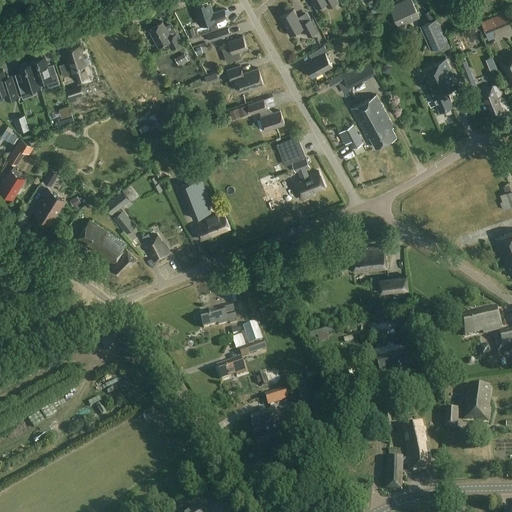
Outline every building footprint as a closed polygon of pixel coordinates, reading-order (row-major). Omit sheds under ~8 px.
[(311,0),(316,8),(325,3),(328,8),(338,2),(337,0),(311,0)] [(419,17),(410,0),(407,0),(390,8),(399,27),(419,17)] [(205,6),(204,3),(194,7),(201,26),(226,17),(224,9),(213,13),(210,4),(205,6)] [(302,24),(294,9),(280,17),(290,36),(304,28),(308,37),(317,32),(311,19),(302,24)] [(509,23),(505,13),(490,19),(494,29),(509,23)] [(448,43),(437,18),(424,24),(435,49),(448,43)] [(171,37),(162,22),(149,29),(159,47),(167,42),(172,50),(183,44),(177,33),(171,37)] [(231,36),(228,28),(208,34),(211,42),(231,36)] [(230,47),(222,50),(227,63),(241,58),(239,52),(247,49),(243,37),(228,42),(230,47)] [(81,45),(64,51),(68,62),(59,65),(63,76),(70,74),(69,73),(72,72),(73,75),(72,75),(72,76),(75,75),(77,76),(80,75),(81,73),(89,70),(88,65),(90,64),(87,57),(84,58),(82,51),(83,51),(81,45)] [(328,52),(325,46),(320,48),(323,54),(305,64),(313,78),(332,67),(325,53),(328,52)] [(31,60),(32,62),(38,82),(46,80),(48,87),(60,83),(56,72),(50,73),(45,56),(43,56),(41,55),(38,56),(36,58),(31,60)] [(188,56),(179,61),(182,67),(191,61),(188,56)] [(459,86),(446,59),(420,71),(432,98),(433,98),(440,112),(454,106),(447,92),(459,86)] [(376,74),(369,60),(342,74),(349,88),(376,74)] [(511,77),(511,61),(503,66),(509,79),(511,77)] [(40,86),(38,82),(32,62),(27,64),(25,62),(21,63),(20,66),(19,66),(23,80),(17,82),(22,98),(34,94),(32,89),(40,86)] [(243,73),(241,66),(227,70),(231,81),(237,80),(241,92),(264,84),(258,68),(243,73)] [(18,97),(14,86),(9,88),(3,70),(0,71),(0,94),(4,93),(7,100),(18,97)] [(478,88),(472,73),(465,76),(471,91),(478,88)] [(492,116),(503,111),(496,94),(500,93),(496,84),(481,90),(492,116)] [(79,86),(67,90),(71,102),(78,100),(77,97),(81,96),(79,86)] [(394,127),(376,95),(351,108),(368,139),(370,138),(376,148),(397,137),(392,128),(394,127)] [(267,109),(263,100),(248,105),(251,114),(259,112),(261,117),(265,131),(285,125),(280,111),(270,114),(268,109),(267,109)] [(246,107),(232,111),(234,119),(248,115),(246,107)] [(453,116),(457,115),(454,110),(448,112),(449,115),(439,119),(443,127),(455,122),(453,116)] [(28,120),(16,123),(19,133),(31,129),(28,120)] [(354,126),(344,132),(353,149),(363,143),(354,126)] [(5,130),(1,137),(13,145),(18,137),(5,130)] [(325,187),(319,172),(311,174),(308,175),(305,168),(310,166),(306,158),(292,163),(296,172),(299,171),(301,178),(293,181),(301,200),(315,194),(314,191),(325,187)] [(59,174),(51,169),(43,181),(52,186),(59,174)] [(25,179),(12,171),(0,188),(0,190),(13,198),(16,192),(20,194),(23,189),(20,187),(25,179)] [(212,205),(201,179),(180,188),(193,220),(211,212),(209,206),(212,205)] [(64,200),(48,190),(39,204),(42,205),(37,213),(50,222),(64,200)] [(122,190),(104,205),(112,215),(130,200),(122,190)] [(511,207),(511,191),(500,195),(505,210),(511,207)] [(123,210),(114,218),(127,234),(136,226),(123,210)] [(230,228),(225,214),(195,225),(201,239),(230,228)] [(127,244),(90,220),(77,240),(114,264),(111,267),(121,276),(137,260),(125,247),(127,244)] [(511,232),(495,239),(501,257),(504,256),(511,278),(511,277),(511,232)] [(164,246),(158,234),(144,242),(154,261),(170,253),(166,245),(164,246)] [(387,269),(385,246),(352,250),(354,271),(387,269)] [(409,290),(407,276),(379,280),(380,293),(393,292),(394,300),(406,298),(405,291),(409,290)] [(237,322),(232,304),(215,309),(215,310),(200,314),(204,327),(219,323),(219,325),(230,322),(230,323),(237,322)] [(502,329),(496,306),(476,311),(477,313),(461,317),(465,336),(483,331),(484,333),(502,329)] [(262,340),(257,323),(243,327),(250,346),(239,350),(242,357),(257,352),(254,342),(262,340)] [(240,333),(238,325),(229,328),(231,335),(240,333)] [(334,333),(333,328),(309,334),(310,338),(334,333)] [(511,350),(511,330),(493,336),(498,354),(511,350)] [(413,368),(407,344),(375,352),(381,375),(402,370),(403,374),(410,373),(409,369),(413,368)] [(112,349),(110,354),(130,358),(131,353),(112,349)] [(246,373),(240,357),(231,360),(232,362),(218,367),(222,380),(236,375),(237,376),(246,373)] [(355,381),(364,378),(360,369),(351,372),(355,381)] [(491,388),(467,386),(465,416),(488,418),(490,402),(491,388)] [(287,388),(265,394),(269,406),(290,399),(287,388)] [(416,404),(415,394),(401,396),(402,406),(416,404)] [(457,428),(457,408),(445,408),(445,428),(457,428)] [(250,417),(255,431),(279,424),(275,409),(250,417)] [(427,443),(421,422),(403,426),(408,452),(405,453),(406,457),(403,457),(388,456),(386,490),(402,491),(403,466),(408,465),(409,470),(432,466),(429,443),(427,443)]
